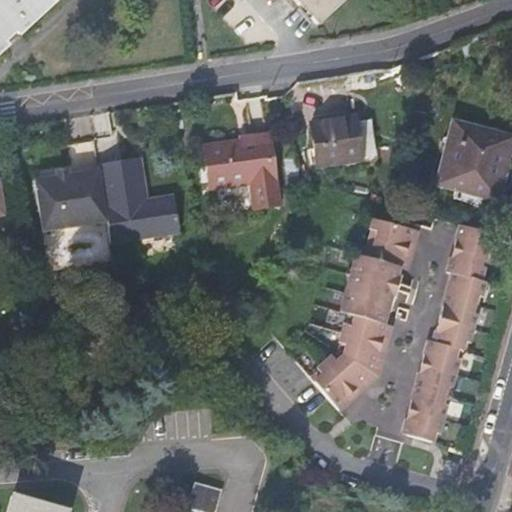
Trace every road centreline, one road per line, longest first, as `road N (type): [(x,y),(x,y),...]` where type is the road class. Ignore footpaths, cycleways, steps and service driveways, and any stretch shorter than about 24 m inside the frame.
road 1 (residential): [(511,2),(389,50),(0,111)]
road 2 (residential): [(477,511),(511,393)]
